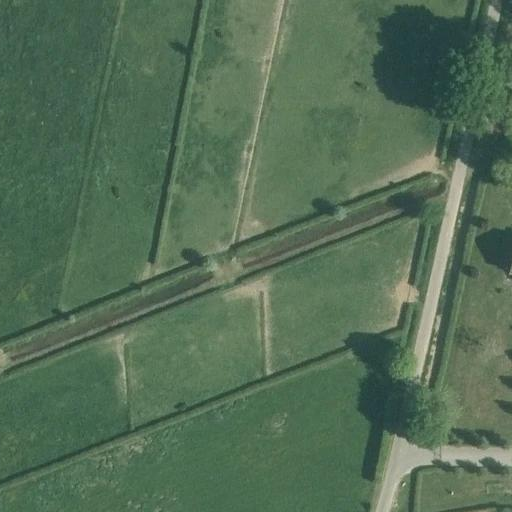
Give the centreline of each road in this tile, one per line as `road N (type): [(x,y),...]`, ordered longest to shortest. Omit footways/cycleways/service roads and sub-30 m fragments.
road 1 (unclassified): [(379,511),(496,0)]
road 2 (track): [(454,200),(0,373)]
